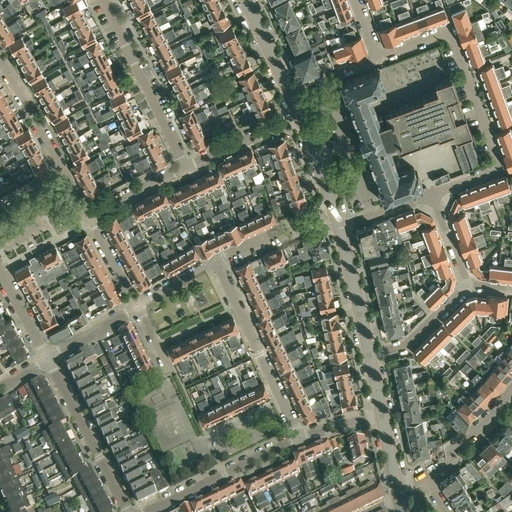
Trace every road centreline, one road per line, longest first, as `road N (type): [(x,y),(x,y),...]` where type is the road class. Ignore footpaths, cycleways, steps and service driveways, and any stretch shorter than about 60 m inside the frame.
road 1 (residential): [(434,194),(496,163),(454,43),(440,34),(376,57)]
road 2 (residential): [(297,436),(214,259)]
road 3 (residential): [(184,168),(102,0)]
road 4 (residential): [(89,217),(0,61)]
road 5 (residential): [(127,511),(47,359)]
road 6 (residential): [(147,511),(297,436)]
road 7 (tertiary): [(369,354),(338,226)]
road 8 (residential): [(184,168),(299,116)]
road 9 (residential): [(369,354),(411,342),(467,284)]
road 10 (residential): [(424,473),(511,391)]
